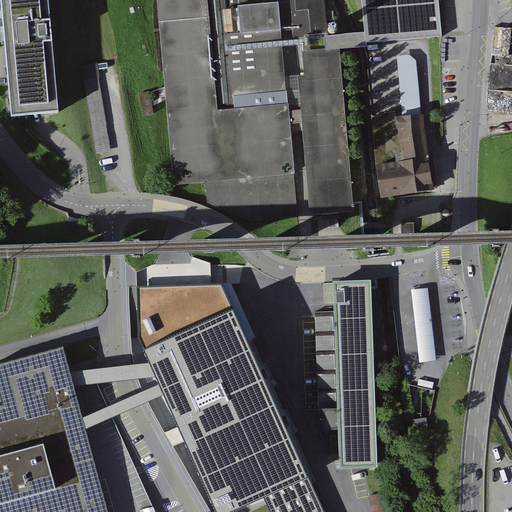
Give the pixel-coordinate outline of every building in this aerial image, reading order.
[(46,0),(3,0),(14,128),(57,125),(46,0)] [(158,0),(175,184),(206,181),(208,205),(252,220),(297,216),(287,105),(217,112),(206,0),(158,0)] [(206,0),(217,112),(287,105),(278,3),(272,4),(271,0),(206,0)] [(290,0),(294,37),(327,34),(324,0),(290,0)] [(361,0),(367,52),(426,47),(442,42),(438,0),(361,0)] [(511,119),(511,35),(495,34),(488,117),(511,119)] [(311,215),(352,211),(338,49),(347,49),(342,36),(324,37),(324,39),(302,41),(305,77),(299,78),(311,215)] [(404,118),(421,116),(416,60),(409,55),(398,56),(404,118)] [(98,63),(84,65),(97,153),(111,151),(98,63)] [(154,111),(167,110),(165,89),(153,90),(154,111)] [(140,92),(143,115),(154,114),(151,91),(140,92)] [(376,167),(381,196),(436,188),(434,173),(432,158),(427,159),(421,116),(404,118),(396,118),(396,120),(386,121),(386,115),(373,117),(378,167),(376,167)] [(371,277),(333,279),(333,281),(324,282),(324,304),(334,303),(334,315),(315,315),(318,410),(321,410),(321,428),(322,431),(327,431),(327,441),(330,441),(331,456),(339,456),(340,466),(378,465),(371,277)] [(323,511),(222,284),(136,288),(138,341),(215,511),(235,511),(264,498),(270,511),(323,511)] [(428,288),(411,290),(420,363),(436,361),(428,288)] [(0,511),(109,511),(63,344),(0,361),(0,511)]
